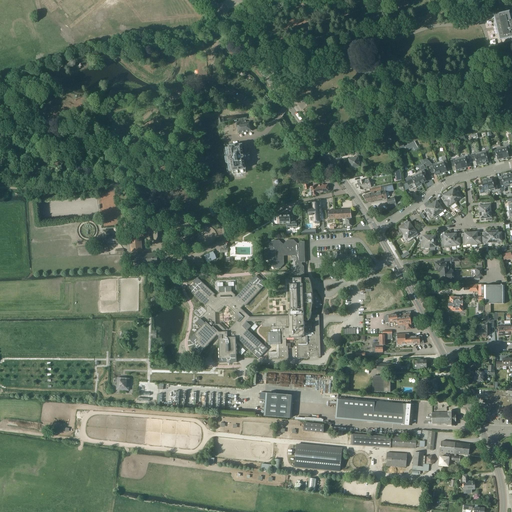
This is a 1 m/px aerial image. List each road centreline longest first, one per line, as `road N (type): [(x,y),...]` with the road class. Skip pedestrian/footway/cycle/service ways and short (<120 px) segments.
road 1 (tertiary): [(377,231),(216,12)]
road 2 (track): [(96,394),(225,406),(257,387),(317,391),(316,412)]
road 3 (track): [(483,23),(434,25),(342,48),(317,68),(293,113)]
road 4 (track): [(377,44),(414,69),(454,70),(482,51),(483,23)]
road 5 (tertiary): [(442,351),(377,231)]
road 6 (track): [(132,370),(240,372),(247,360)]
